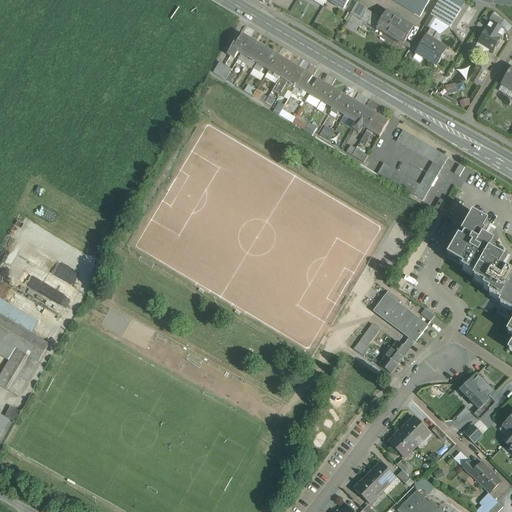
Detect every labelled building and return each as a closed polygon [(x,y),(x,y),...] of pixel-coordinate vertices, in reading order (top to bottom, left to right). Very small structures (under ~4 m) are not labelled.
[(349,0),(327,0),(328,0),(344,10),(349,0)] [(429,0),(391,0),(420,17),(429,0)] [(445,0),(439,0),(430,16),(436,19),(447,1),(445,0)] [(465,3),(459,0),(445,0),(447,1),(461,10),(465,3)] [(447,1),(436,19),(450,28),(461,10),(447,1)] [(367,9),(357,3),(351,14),(361,20),(367,9)] [(414,28),(388,12),(377,30),(403,46),(414,28)] [(505,20),(494,14),(489,21),(493,24),(500,28),(505,20)] [(430,16),(424,26),(428,28),(430,26),(432,25),(433,26),(436,19),(430,16)] [(489,31),(486,30),(478,43),(493,52),(506,31),(500,28),(493,24),(489,31)] [(430,30),(426,37),(416,53),(437,66),(447,50),(432,41),(437,33),(430,30)] [(242,35),(238,42),(236,41),(228,54),(235,58),(238,53),(241,55),(242,55),(250,40),(242,35)] [(258,45),(250,40),(242,55),(241,55),(238,60),(246,65),(258,45)] [(246,65),(248,67),(254,70),(254,69),(266,50),(258,45),(246,65)] [(266,50),(254,69),(254,70),(260,73),(263,68),(269,71),(277,56),(266,50)] [(277,56),(269,71),(275,75),(274,77),(276,78),(275,79),(279,81),(281,78),(289,63),(277,56)] [(225,67),(219,63),(214,73),(220,77),(225,67)] [(289,63),(281,78),(279,81),(277,84),(274,89),(277,92),(276,93),(280,96),(297,68),(289,63)] [(232,71),(225,67),(220,77),(226,80),(232,71)] [(511,67),(502,83),(511,88),(511,67)] [(297,68),(280,96),(284,98),(288,91),(292,93),(296,87),(304,73),(297,68)] [(304,73),(296,87),(301,90),(297,96),(303,99),(306,93),(309,95),(314,87),(309,84),(313,78),(304,73)] [(236,77),(231,74),(227,81),(232,84),(236,77)] [(314,87),(309,95),(321,102),(330,88),(318,81),(314,87)] [(447,95),(458,91),(456,83),(444,86),(447,95)] [(256,91),(248,86),(244,91),(253,97),(256,91)] [(330,88),(321,102),(328,106),(326,109),(331,111),(341,95),(330,88)] [(262,94),(257,91),(256,91),(253,97),(259,100),(262,94)] [(353,102),(341,95),(331,111),(331,112),(337,116),(339,113),(344,116),(353,102)] [(275,100),(269,97),(265,104),(271,107),(275,100)] [(365,109),(353,102),(344,116),(356,123),(365,109)] [(284,107),(278,104),(274,110),(280,114),(284,107)] [(365,109),(356,123),(352,129),(359,133),(362,127),(367,130),(368,130),(376,116),(365,109)] [(280,115),(304,130),(307,125),(283,110),(280,115)] [(376,116),(368,130),(361,142),(366,145),(370,139),(369,138),(372,133),(379,137),(388,123),(376,116)] [(316,128),(308,123),(305,129),(313,134),(316,128)] [(332,136),(323,131),(320,136),(329,142),(332,136)] [(403,131),(396,142),(402,145),(408,134),(403,131)] [(408,134),(402,145),(407,148),(413,137),(408,134)] [(413,137),(407,148),(412,151),(418,140),(413,137)] [(418,140),(412,151),(417,154),(423,143),(418,140)] [(423,143),(417,154),(422,157),(429,146),(423,143)] [(356,149),(351,146),(346,153),(352,156),(356,149)] [(434,149),(429,146),(422,157),(428,160),(434,149)] [(368,156),(356,149),(352,156),(364,163),(368,156)] [(439,153),(434,149),(428,160),(433,163),(433,162),(436,157),(439,153)] [(448,158),(439,153),(436,157),(445,163),(448,158)] [(445,163),(436,157),(433,162),(442,168),(445,163)] [(442,168),(433,162),(433,163),(430,167),(440,172),(442,168)] [(384,164),(378,174),(383,177),(389,167),(384,164)] [(465,168),(459,165),(454,174),(459,177),(465,168)] [(389,167),(383,177),(388,180),(394,170),(389,167)] [(440,172),(430,167),(428,172),(437,177),(440,172)] [(394,170),(388,180),(393,183),(399,173),(394,170)] [(437,177),(428,172),(425,176),(434,182),(437,177)] [(404,176),(399,173),(393,183),(398,186),(404,176)] [(404,176),(398,186),(403,190),(409,179),(404,176)] [(434,182),(425,176),(422,181),(431,187),(434,182)] [(409,179),(403,190),(409,193),(415,182),(409,179)] [(431,187),(422,181),(420,185),(420,186),(429,192),(431,187)] [(415,182),(409,193),(414,196),(417,191),(420,186),(420,185),(415,182)] [(429,192),(420,186),(417,191),(426,196),(429,192)] [(426,196),(417,191),(414,196),(423,201),(426,196)] [(445,202),(440,199),(435,208),(440,211),(445,202)] [(475,276),(490,251),(494,243),(483,236),(486,231),(484,230),(488,222),(473,213),(461,234),(465,236),(462,240),(459,238),(448,257),(463,266),(462,269),(475,276)] [(490,251),(475,276),(473,279),(485,285),(483,288),(490,292),(488,294),(501,301),(499,304),(511,311),(511,310),(511,274),(500,268),(505,260),(490,251)] [(27,265),(23,272),(54,286),(48,299),(66,307),(76,286),(27,265)] [(405,298),(392,288),(386,296),(399,305),(405,298)] [(427,327),(418,320),(399,305),(386,296),(375,310),(417,342),(428,327),(427,327)] [(38,322),(0,299),(0,315),(33,334),(38,322)] [(435,316),(425,309),(418,320),(427,327),(435,316)] [(0,315),(0,339),(16,349),(9,361),(0,376),(0,385),(18,396),(39,362),(39,363),(50,345),(33,334),(0,315)] [(373,325),(360,342),(366,347),(379,330),(373,325)] [(16,349),(0,339),(0,355),(9,361),(16,349)] [(366,347),(360,342),(354,350),(364,357),(370,349),(366,347)] [(408,351),(396,343),(388,354),(400,363),(408,351)] [(400,363),(388,354),(379,366),(391,374),(400,363)] [(477,375),(461,391),(479,409),(479,410),(491,398),(495,394),(477,375)] [(458,395),(454,399),(459,404),(462,401),(459,398),(459,397),(458,395)] [(491,398),(479,410),(479,409),(473,415),(475,416),(475,417),(479,421),(496,404),(491,398)] [(22,413),(11,407),(6,417),(16,423),(22,413)] [(511,417),(503,427),(511,435),(511,417)] [(430,434),(415,418),(402,431),(417,447),(430,434)] [(447,437),(436,427),(432,431),(442,441),(447,437)] [(473,427),(465,435),(469,440),(478,431),(473,427)] [(417,447),(402,431),(389,444),(404,460),(417,447)] [(478,431),(469,440),(473,444),(482,435),(478,431)] [(410,470),(402,462),(397,467),(403,472),(406,475),(410,470)] [(381,464),(368,477),(384,493),(396,480),(381,464)] [(481,464),(472,474),(491,493),(501,483),(481,464)] [(406,475),(403,472),(397,478),(405,486),(411,480),(406,475)] [(368,477),(354,491),(370,506),(384,493),(368,477)] [(425,477),(418,483),(429,495),(435,489),(425,477)] [(417,492),(398,511),(411,511),(412,511),(436,511),(438,510),(430,502),(428,505),(423,500),(424,499),(417,492)] [(490,511),(498,504),(489,495),(480,504),(488,511),(490,511)]
